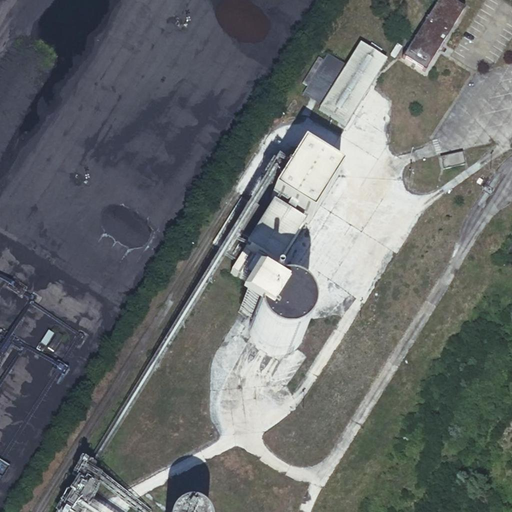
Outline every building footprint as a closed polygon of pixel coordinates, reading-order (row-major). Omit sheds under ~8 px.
[(449,0),(438,0),(402,58),(425,73),(465,9),(449,0)] [(408,28),(404,25),(399,33),(404,36),(408,28)] [(359,45),(319,110),(345,126),(386,61),(359,45)] [(300,152),(270,200),(274,203),(306,222),(308,224),(338,176),(300,152)] [(462,154),(441,159),(443,169),(464,165),(462,154)] [(306,222),(274,203),(236,263),(230,274),(261,293),(306,222)] [(236,206),(212,244),(234,258),(244,242),(247,243),(260,222),(236,206)] [(284,304),(280,303),(275,303),(271,303),(267,304),(263,306),(259,309),(256,312),(253,316),(251,319),(250,324),(249,328),(249,332),(250,337),(251,341),(254,344),(256,348),(259,351),(263,354),(267,355),(271,357),(275,357),(280,357),(284,356),(288,355),(292,352),(295,350),(298,346),(301,343),(302,338),(303,334),(304,330),(303,326),(302,321),(301,317),(298,314),(295,310),(292,308),(288,305),(284,304)] [(251,310),(245,306),(241,312),(248,316),(251,310)] [(39,344),(53,352),(62,337),(48,328),(39,344)] [(92,472),(79,463),(71,475),(76,479),(53,511),(82,511),(92,498),(80,490),(92,472)]
